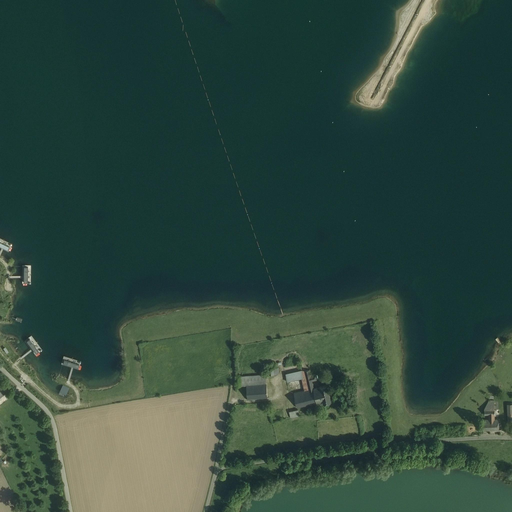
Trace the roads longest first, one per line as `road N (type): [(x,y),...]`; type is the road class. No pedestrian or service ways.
road 1 (unclassified): [(216,468),(360,446),(511,437)]
road 2 (unclassified): [(70,511),(52,418),(0,368)]
road 3 (unclassified): [(216,468),(233,347)]
